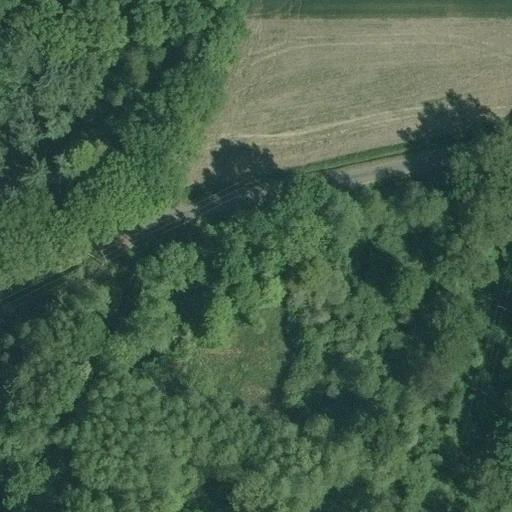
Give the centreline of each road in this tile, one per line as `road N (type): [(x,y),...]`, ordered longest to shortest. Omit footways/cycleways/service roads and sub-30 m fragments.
road 1 (unclassified): [(511,143),(92,235),(0,280)]
road 2 (track): [(442,158),(481,346),(511,433)]
